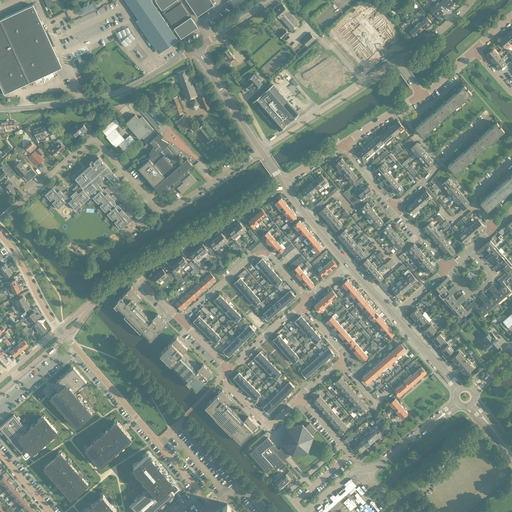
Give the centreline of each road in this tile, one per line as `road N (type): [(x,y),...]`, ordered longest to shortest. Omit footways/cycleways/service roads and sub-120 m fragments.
road 1 (residential): [(0,217),(92,136),(160,212),(261,151)]
road 2 (residential): [(210,505),(73,346)]
road 3 (unclassified): [(0,109),(118,91),(196,47)]
road 4 (residential): [(132,272),(282,183)]
road 5 (residential): [(179,319),(257,253),(266,253),(306,300)]
road 6 (residential): [(261,151),(398,60)]
road 7 (residential): [(395,208),(490,119)]
road 8 (unclassified): [(261,151),(196,47)]
